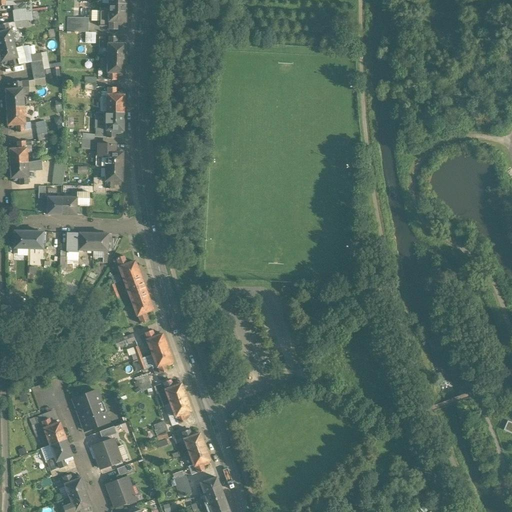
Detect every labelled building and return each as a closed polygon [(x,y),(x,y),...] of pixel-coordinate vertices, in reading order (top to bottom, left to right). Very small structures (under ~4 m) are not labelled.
[(126,5),(109,4),(109,12),(108,22),(110,22),(109,27),(109,30),(117,30),(117,26),(123,26),(123,23),(125,23),(126,5)] [(109,12),(100,11),(100,27),(109,27),(110,22),(108,22),(109,12)] [(88,19),(70,19),(68,19),(67,33),(69,33),(87,33),(88,19)] [(13,23),(8,26),(9,31),(10,31),(10,34),(16,33),(13,23)] [(7,25),(0,26),(0,28),(0,30),(0,48),(13,45),(10,34),(10,31),(9,31),(8,26),(7,25)] [(117,38),(109,37),(109,40),(109,45),(108,45),(108,48),(107,59),(125,59),(125,45),(122,45),(122,42),(117,42),(117,38)] [(109,40),(100,39),(99,45),(102,45),(102,47),(108,48),(108,45),(109,45),(109,40)] [(13,45),(0,48),(0,63),(3,63),(4,66),(9,64),(10,68),(17,66),(16,60),(17,59),(16,56),(13,45)] [(125,59),(107,59),(107,74),(108,74),(108,80),(116,81),(116,77),(122,77),(122,74),(124,74),(125,59)] [(41,61),(30,63),(31,69),(42,67),(41,61)] [(69,65),(60,65),(61,78),(69,78),(69,65)] [(42,67),(31,69),(33,81),(36,80),(45,79),(42,67)] [(33,81),(26,83),(27,91),(27,94),(37,93),(36,80),(33,81)] [(21,83),(12,84),(12,88),(7,88),(8,91),(5,91),(6,109),(23,108),(22,94),(22,91),(22,90),(21,90),(21,83)] [(116,89),(108,88),(108,93),(108,96),(107,96),(107,97),(106,114),(123,114),(124,96),(121,96),(121,93),(116,93),(116,89)] [(23,108),(6,109),(7,126),(10,126),(10,129),(16,129),(16,133),(24,132),(23,125),(24,125),(23,108)] [(95,113),(95,137),(99,138),(99,129),(106,129),(106,113),(95,113)] [(123,114),(106,114),(106,129),(106,131),(107,132),(106,138),(115,138),(115,134),(120,135),(120,132),(123,132),(123,114)] [(49,147),(44,122),(30,125),(32,150),(49,147)] [(89,140),(82,139),(81,146),(83,146),(83,148),(93,150),(94,141),(89,140)] [(16,143),(16,147),(11,147),(11,150),(8,150),(9,164),(26,164),(25,150),(25,143),(16,143)] [(114,147),(99,146),(99,157),(96,157),(96,168),(105,168),(122,168),(122,158),(122,153),(120,153),(120,150),(114,150),(114,147)] [(40,162),(26,164),(27,172),(41,170),(40,162)] [(26,164),(9,164),(10,179),(13,179),(13,182),(19,182),(19,186),(27,186),(27,179),(27,172),(26,164)] [(64,165),(54,164),(51,185),(61,186),(64,165)] [(122,168),(105,168),(105,179),(105,183),(106,183),(106,189),(113,189),(113,185),(119,185),(119,182),(122,182),(122,177),(121,177),(122,168)] [(105,179),(94,179),(93,195),(106,196),(106,189),(106,183),(105,183),(105,179)] [(89,193),(81,193),(81,199),(76,199),(76,207),(78,207),(78,206),(89,206),(89,193)] [(51,198),(47,198),(46,206),(44,206),(43,211),(46,211),(46,215),(61,215),(61,198),(51,198)] [(71,198),(61,198),(61,215),(75,216),(75,212),(78,212),(78,207),(76,207),(76,199),(71,198)] [(13,249),(27,249),(28,232),(13,232),(13,235),(10,235),(10,241),(13,241),(13,249)] [(42,233),(28,232),(27,249),(42,250),(42,242),(45,242),(45,236),(42,236),(42,233)] [(78,234),(66,234),(66,244),(66,252),(78,252),(78,251),(78,234)] [(93,234),(78,234),(78,251),(82,251),(87,251),(92,251),(93,234)] [(107,235),(93,234),(92,251),(102,251),(107,252),(107,244),(110,244),(110,238),(107,238),(107,235)] [(116,260),(119,268),(127,265),(124,257),(116,260)] [(136,317),(137,316),(145,313),(152,310),(134,262),(127,265),(119,268),(118,268),(136,317)] [(118,275),(111,278),(113,284),(120,281),(118,275)] [(122,307),(113,284),(109,286),(118,309),(122,307)] [(148,322),(145,313),(137,316),(140,324),(148,322)] [(96,339),(91,325),(87,326),(91,341),(96,339)] [(152,330),(144,332),(144,333),(147,339),(159,335),(158,332),(153,334),(152,330)] [(122,336),(124,343),(135,338),(133,332),(122,336)] [(147,339),(146,340),(146,342),(151,354),(167,348),(161,334),(159,335),(147,339)] [(141,358),(137,346),(132,348),(137,359),(141,358)] [(167,348),(151,354),(155,365),(156,366),(169,361),(171,360),(167,348)] [(141,358),(137,359),(141,370),(145,368),(141,358)] [(169,361),(156,366),(159,372),(166,370),(165,366),(170,364),(169,361)] [(139,380),(143,391),(153,387),(148,376),(139,380)] [(177,383),(171,385),(170,381),(163,383),(165,390),(164,390),(169,404),(186,398),(180,384),(178,385),(177,383)] [(163,383),(153,387),(155,394),(164,390),(165,390),(163,383)] [(96,391),(72,400),(77,411),(100,403),(96,391)] [(186,398),(169,404),(174,417),(175,417),(178,424),(185,421),(184,417),(189,415),(188,412),(191,411),(186,398)] [(100,403),(77,411),(84,431),(108,423),(104,413),(100,403)] [(35,441),(46,437),(43,429),(44,429),(41,422),(49,419),(50,423),(55,421),(56,424),(59,423),(54,410),(26,420),(31,433),(32,433),(35,441)] [(178,424),(175,417),(174,417),(170,419),(172,426),(178,424)] [(55,421),(50,423),(49,419),(41,422),(44,429),(43,429),(46,437),(49,445),(65,439),(59,423),(56,424),(55,421)] [(163,422),(154,425),(156,430),(165,427),(163,422)] [(511,423),(508,422),(503,431),(511,433),(511,423)] [(113,427),(98,432),(101,440),(116,434),(113,427)] [(156,430),(155,431),(157,436),(167,432),(165,427),(156,430)] [(195,432),(190,434),(188,430),(181,433),(184,440),(183,440),(188,453),(204,447),(199,434),(196,435),(195,432)] [(183,440),(184,440),(181,433),(173,436),(175,443),(183,440)] [(65,439),(49,445),(55,461),(56,462),(59,468),(61,467),(66,465),(65,462),(70,460),(69,457),(71,456),(65,439)] [(112,440),(91,448),(99,469),(120,461),(112,440)] [(41,449),(46,464),(55,461),(49,445),(41,449)] [(204,447),(188,453),(193,467),(194,466),(197,473),(204,471),(202,466),(207,465),(206,462),(209,461),(204,447)] [(55,461),(46,464),(49,472),(59,468),(56,462),(55,461)] [(129,464),(116,469),(118,477),(132,472),(129,464)] [(197,473),(194,466),(193,467),(186,469),(189,476),(197,473)] [(59,468),(49,472),(51,477),(62,472),(61,467),(59,468)] [(172,475),(174,480),(185,476),(183,471),(172,475)] [(76,477),(71,479),(70,475),(62,478),(65,484),(64,485),(69,498),(85,492),(80,479),(77,480),(76,477)] [(185,476),(174,480),(179,498),(190,494),(185,476)] [(126,478),(106,486),(114,508),(135,500),(126,478)] [(216,478),(200,484),(204,496),(220,489),(216,478)] [(220,489),(204,496),(207,503),(209,507),(225,501),(220,489)] [(85,492),(69,498),(71,505),(72,505),(74,511),(75,511),(83,511),(89,510),(88,507),(90,506),(85,492)] [(228,511),(225,501),(209,507),(210,511),(228,511)]
